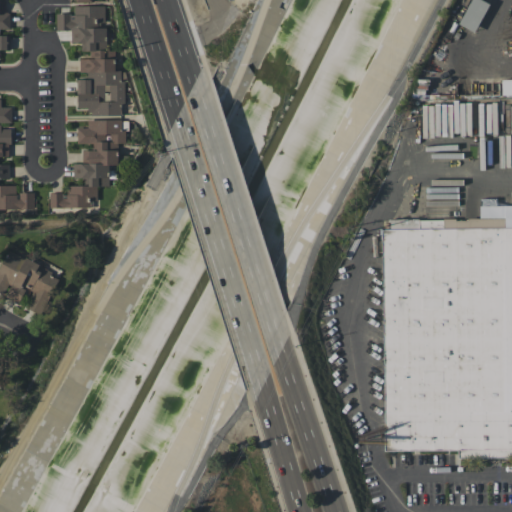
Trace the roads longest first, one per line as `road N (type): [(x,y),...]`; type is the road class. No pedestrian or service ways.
road 1 (primary): [(178,112),(264,390)]
road 2 (primary): [(282,353),(196,84)]
road 3 (residential): [(32,163),(47,172),(60,162),(59,54),(52,46),(31,49)]
road 4 (primary): [(337,511),(282,353)]
road 5 (residential): [(31,4),(32,163)]
road 6 (primary): [(264,390),(301,511)]
